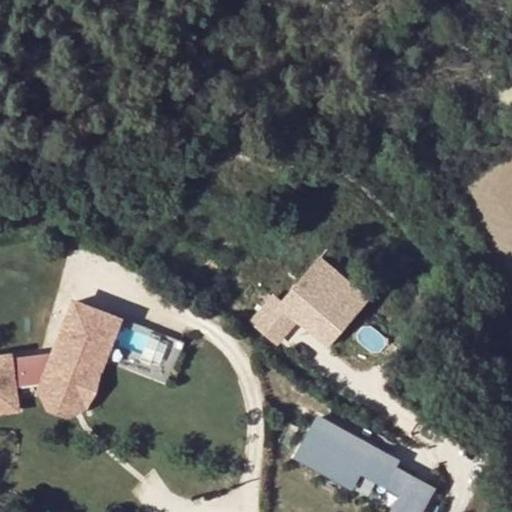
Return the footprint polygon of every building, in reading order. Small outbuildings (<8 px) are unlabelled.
[(314,248),(251,320),(279,344),(299,321),(326,344),(368,295),(314,248)] [(77,302),(67,327),(97,340),(73,400),(43,389),(52,407),(68,414),(87,405),(121,320),(77,302)] [(123,316),(112,345),(174,367),(184,339),(123,316)] [(11,356),(0,357),(0,410),(18,408),(16,383),(47,379),(43,388),(73,400),(97,340),(67,327),(56,356),(12,361),(11,356)] [(314,410),(291,455),(369,494),(376,479),(399,491),(390,509),(396,511),(420,511),(436,482),(395,461),(399,453),(314,410)]
